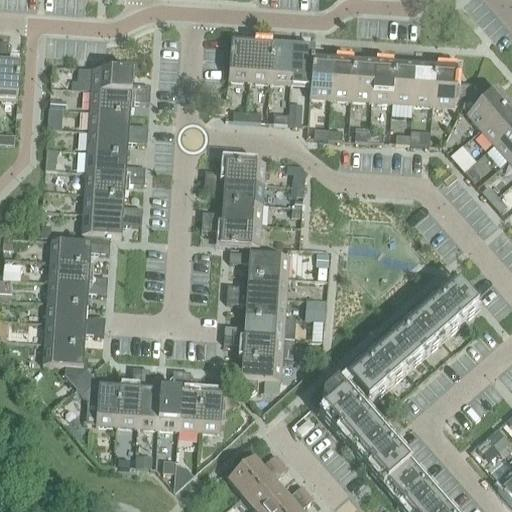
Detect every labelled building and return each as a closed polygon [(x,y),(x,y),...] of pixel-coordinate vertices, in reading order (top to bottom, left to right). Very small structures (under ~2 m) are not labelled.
[(228,85),(249,87),(252,47),(231,45),(228,85)] [(0,46),(0,105),(17,107),(20,67),(7,66),(9,47),(0,46)] [(249,87),(269,88),(272,48),(252,47),(249,87)] [(269,88),(289,90),(292,50),(272,48),(269,88)] [(310,91),(312,63),(313,51),(292,50),(289,90),(310,91)] [(310,103),(330,105),(332,65),(312,63),(310,91),(310,103)] [(330,105),(350,106),(353,66),(332,65),(330,105)] [(350,106),(370,107),(373,67),(353,66),(350,106)] [(370,107),(391,109),(394,69),(373,67),(370,107)] [(391,109),(411,110),(414,70),(394,69),(391,109)] [(411,110),(432,111),(434,71),(414,70),(411,110)] [(455,100),(468,101),(473,89),(454,87),(455,73),(434,71),(432,111),(454,113),(455,100)] [(92,85),(91,95),(150,99),(151,90),(132,89),(133,76),(93,74),(92,85)] [(79,84),(78,95),(91,95),(92,85),(79,84)] [(468,101),(462,113),(467,119),(481,136),(511,109),(497,92),(485,102),(473,89),(468,101)] [(91,95),(90,116),(130,119),(131,107),(149,108),(150,99),(91,95)] [(212,104),(211,119),(224,120),(225,105),(212,104)] [(50,105),(50,112),(59,113),(66,114),(66,106),(50,105)] [(288,109),(287,120),(287,130),(299,130),(300,130),(301,109),(288,109)] [(481,136),(494,151),(511,135),(511,110),(511,109),(481,136)] [(90,116),(89,136),(147,140),(148,131),(129,130),(130,119),(90,116)] [(233,126),(246,127),(247,117),(234,116),(233,126)] [(247,117),(246,127),(261,128),(261,118),(247,117)] [(273,129),(287,130),(287,120),(274,119),(273,129)] [(355,137),(355,146),(368,147),(368,138),(369,134),(355,133),(355,137)] [(314,143),(327,144),(328,135),(314,134),(314,143)] [(328,135),(327,144),(341,145),(342,136),(328,135)] [(511,135),(494,151),(508,166),(511,162),(511,135)] [(89,136),(88,157),(127,160),(128,147),(147,148),(147,140),(89,136)] [(409,140),(408,150),(424,151),(429,151),(430,137),(409,136),(409,140)] [(368,138),(368,147),(383,148),(383,139),(368,138)] [(396,149),(408,150),(409,140),(397,139),(396,149)] [(450,162),(455,167),(467,157),(462,152),(450,162)] [(45,166),(45,175),(56,176),(57,155),(46,154),(45,166)] [(88,157),(86,178),(145,182),(146,172),(127,171),(127,160),(88,157)] [(205,177),(205,186),(263,190),(265,168),(225,165),(224,178),(205,177)] [(301,171),(286,170),(285,178),(292,179),(303,179),(304,177),(301,171)] [(471,170),(464,177),(473,187),(481,181),(471,170)] [(86,178),(85,198),(125,201),(125,188),(144,190),(145,182),(86,178)] [(223,195),(222,207),(262,210),(263,190),(205,186),(204,194),(223,195)] [(482,197),(491,207),(498,201),(489,190),(482,197)] [(292,203),(301,203),(302,194),(292,193),(292,203)] [(85,198),(84,218),(142,222),(143,213),(124,211),(125,201),(85,198)] [(498,201),(491,207),(500,218),(508,211),(498,201)] [(203,217),(202,226),(261,230),(262,210),(222,207),(222,218),(203,217)] [(299,222),(299,214),(292,213),(291,222),(299,222)] [(142,222),(84,218),(82,239),(122,242),(123,230),(141,231),(142,222)] [(261,230),(202,226),(202,234),(221,236),(220,249),(259,251),(261,230)] [(41,232),(40,241),(49,242),(49,233),(41,232)] [(3,243),(3,256),(12,256),(13,244),(3,243)] [(50,245),(49,267),(90,270),(90,258),(109,259),(110,249),(50,245)] [(249,269),(248,281),(287,282),(289,261),(230,258),(229,268),(249,269)] [(316,260),(316,272),(327,272),(328,260),(316,260)] [(49,267),(48,288),(107,291),(108,283),(89,281),(90,270),(49,267)] [(4,269),(3,284),(19,285),(21,270),(4,269)] [(228,291),(227,300),(286,303),(287,282),(248,281),(248,292),(228,291)] [(0,285),(0,300),(12,301),(12,286),(0,285)] [(48,288),(46,308),(87,310),(88,299),(107,300),(107,291),(48,288)] [(477,312),(458,290),(436,310),(433,312),(396,344),(348,385),(367,407),(419,362),(477,312)] [(246,310),(246,321),(284,324),(286,303),(227,300),(227,308),(246,310)] [(305,304),(304,325),(324,326),(325,305),(305,304)] [(46,308),(45,328),(105,332),(105,323),(86,322),(87,310),(46,308)] [(225,340),(283,344),(293,344),(295,324),(284,324),(246,321),(245,333),(225,332),(225,340)] [(45,328),(44,349),(84,351),(85,339),(104,341),(105,332),(45,328)] [(243,350),(242,362),(282,365),(283,344),(225,340),(224,349),(243,350)] [(44,349),(42,370),(65,372),(65,380),(72,388),(77,394),(93,380),(87,374),(88,363),(84,363),(84,351),(44,349)] [(282,365),(242,362),(242,373),(236,373),(236,384),(250,400),(257,394),(258,385),(280,386),(282,365)] [(116,432),(137,433),(141,374),(133,373),(131,393),(120,392),(116,432)] [(137,433),(157,435),(160,394),(149,394),(150,375),(141,374),(137,433)] [(157,435),(178,436),(182,377),(173,376),(172,395),(160,394),(157,435)] [(178,436),(198,437),(201,397),(189,396),(191,377),(182,377),(178,436)] [(93,380),(77,394),(82,400),(86,404),(96,405),(94,430),(116,432),(120,392),(109,391),(109,386),(98,386),(93,380)] [(349,446),(393,497),(406,511),(445,511),(352,405),(340,391),(336,387),(325,398),(323,400),(322,401),(322,403),(322,405),(323,407),(326,410),(322,414),(325,419),(349,446)] [(201,397),(198,437),(220,439),(222,417),(230,417),(238,410),(224,394),(213,393),(213,398),(201,397)] [(61,411),(54,417),(59,423),(66,417),(61,411)] [(497,434),(486,443),(493,451),(504,441),(497,434)] [(493,451),(486,443),(476,452),(483,460),(493,451)] [(136,460),(135,472),(150,473),(151,461),(136,460)] [(266,468),(272,475),(281,467),(276,460),(266,468)] [(117,462),(116,472),(128,473),(129,462),(117,462)] [(253,462),(227,485),(237,497),(238,498),(241,501),(267,479),(272,475),(266,468),(262,472),(253,462)] [(176,468),(176,466),(164,466),(163,478),(175,478),(176,468)] [(281,467),(272,475),(277,482),(287,474),(281,467)] [(187,471),(174,496),(175,497),(193,481),(194,479),(187,471)] [(511,474),(497,488),(511,505),(511,474)] [(267,479),(241,501),(250,511),(260,511),(281,494),(273,486),(277,482),(272,475),(267,479)] [(292,499),(298,506),(308,498),(302,491),(292,499)] [(260,511),(291,511),(294,510),(298,506),(292,499),(288,503),(285,499),(284,498),(283,497),(281,494),(260,511)] [(308,498),(298,506),(302,511),(305,511),(314,505),(308,498)]
